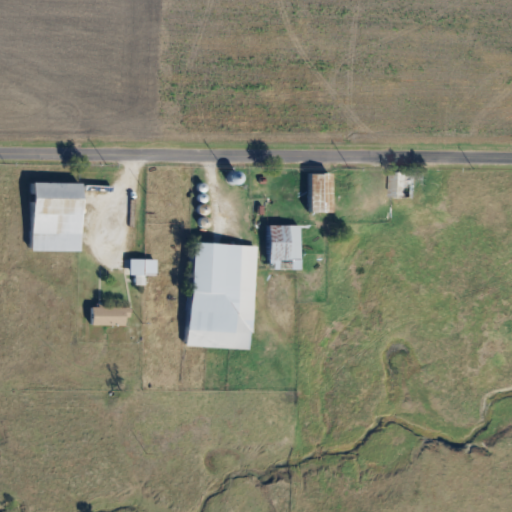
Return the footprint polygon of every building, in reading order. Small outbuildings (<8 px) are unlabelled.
[(326,171),(326,211),(304,211),(304,171),(326,171)] [(389,171),(412,171),(412,196),(389,196),(389,171)] [(76,181),(76,250),(27,250),(27,181),(76,181)] [(296,268),(264,268),(264,223),(296,223),(296,268)] [(252,245),(245,349),(181,345),(188,241),(252,245)] [(123,275),(123,258),(152,258),(152,275),(140,275),(140,284),(131,284),(131,275),(123,275)] [(87,305),(125,305),(125,324),(87,324),(87,305)]
